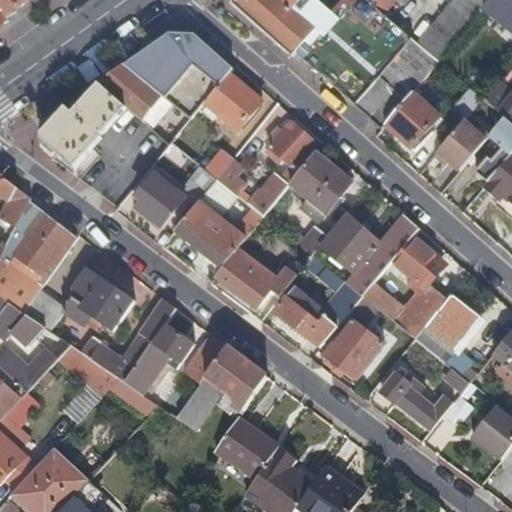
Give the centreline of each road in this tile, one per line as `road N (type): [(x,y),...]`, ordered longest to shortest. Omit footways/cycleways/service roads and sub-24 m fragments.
road 1 (residential): [(474,511),(0,142)]
road 2 (residential): [(194,0),(511,286)]
road 3 (primary): [(130,0),(0,86)]
